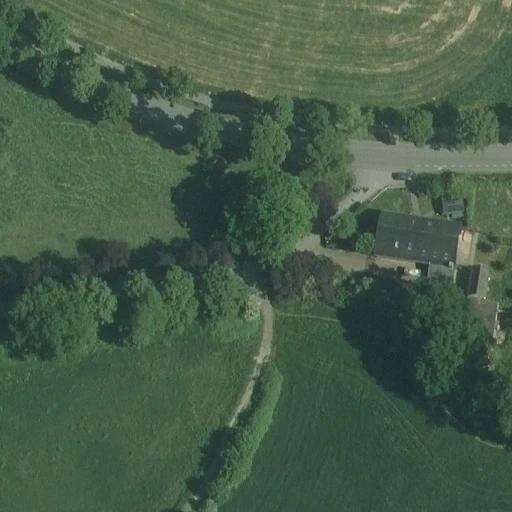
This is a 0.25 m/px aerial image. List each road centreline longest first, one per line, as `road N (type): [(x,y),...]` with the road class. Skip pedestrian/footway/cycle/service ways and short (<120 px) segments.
road 1 (unclassified): [(384,155),(355,199),(302,247),(251,269),(158,290),(0,308)]
road 2 (residential): [(0,34),(151,108),(218,131),(384,155)]
road 3 (residential): [(384,155),(511,155)]
